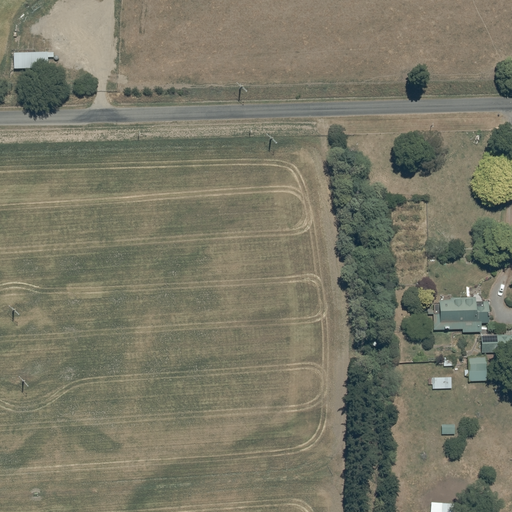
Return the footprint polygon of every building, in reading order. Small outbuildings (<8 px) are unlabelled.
[(50,68),(50,57),(54,57),(54,52),(47,52),(16,52),(16,68),(50,68)] [(476,301),(476,297),(450,298),(450,300),(433,300),(434,329),(463,329),(463,332),(481,332),(481,322),(490,322),(489,301),(476,301)] [(511,352),(511,333),(481,334),(481,353),(511,352)] [(465,370),(465,376),(469,376),(469,382),(485,382),(486,357),(469,356),(469,370),(465,370)] [(454,357),(444,357),(444,366),(454,366),(454,357)] [(452,377),(429,377),(429,384),(433,384),(433,388),(452,388),(452,377)] [(455,434),(455,424),(443,424),(443,434),(455,434)] [(454,511),(455,503),(432,502),(431,511),(454,511)]
